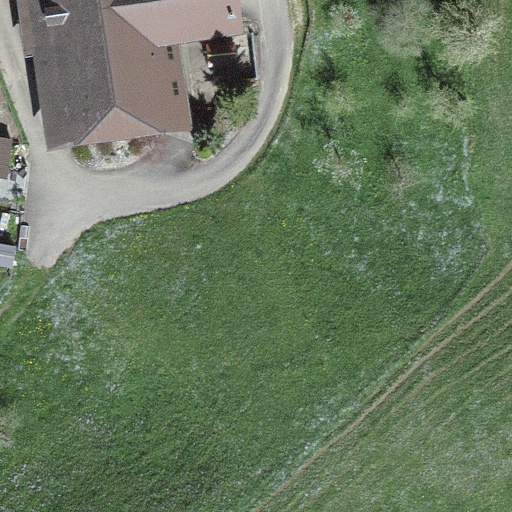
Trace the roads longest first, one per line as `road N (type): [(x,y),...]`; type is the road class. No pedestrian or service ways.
road 1 (track): [(274,0),(270,103),(255,136),(200,182),(167,193),(94,194),(67,179),(24,102),(0,30)]
road 2 (track): [(0,325),(76,184)]
